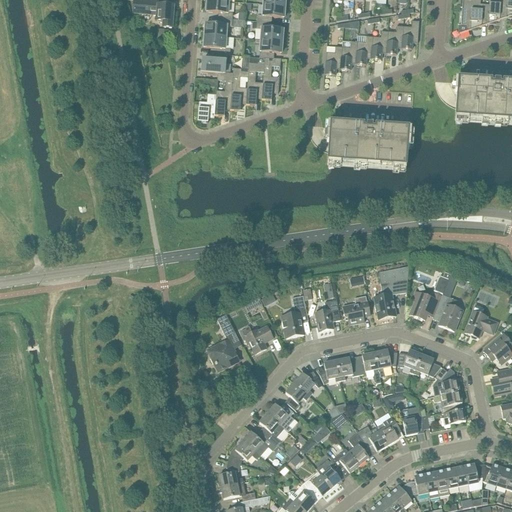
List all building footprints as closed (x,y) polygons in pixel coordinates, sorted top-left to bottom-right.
[(137,0),(133,0),(133,14),(157,15),(156,22),(163,22),(163,28),(172,29),(173,7),(158,6),(158,2),(137,0)] [(462,10),(489,12),(489,0),(489,5),(481,5),(480,0),(462,0),(462,1),(461,1),(460,7),(462,8),(462,10)] [(506,19),(507,0),(489,0),(489,12),(488,25),(489,24),(495,25),(495,22),(500,21),(500,20),(499,20),(500,17),(506,17),(506,18),(505,18),(506,19)] [(230,3),(207,1),(206,13),(215,13),(215,19),(213,19),(232,21),(233,14),(229,14),(230,3)] [(258,16),(257,23),(271,24),(272,18),(275,18),(284,19),(285,7),(263,5),(262,16),(258,16)] [(488,25),(489,12),(462,10),(460,26),(461,26),(461,25),(466,26),(468,31),(467,31),(468,32),(471,31),(477,31),(477,28),(482,27),(482,26),(481,26),(481,23),(488,23),(488,24),(487,24),(488,25)] [(232,27),(232,21),(213,19),(215,20),(214,25),(205,25),(204,36),(227,38),(228,27),(232,27)] [(403,28),(401,50),(412,51),(412,44),(417,45),(419,23),(412,22),(411,28),(403,28)] [(253,24),(252,29),(257,29),(261,30),(260,41),(282,42),(283,31),(274,30),(271,30),(271,24),(257,23),(257,24),(253,24)] [(401,50),(403,28),(396,27),(396,34),(387,33),(386,55),(396,56),(397,49),(401,50)] [(386,55),(387,33),(381,32),(381,39),(372,38),(371,60),(381,61),(381,54),(386,55)] [(210,55),(226,56),(230,56),(230,50),(226,49),(227,38),(204,36),(203,48),(213,49),(212,55),(210,55)] [(357,43),(355,65),(366,66),(366,60),(371,60),(372,38),(366,38),(365,44),(357,43)] [(259,52),(259,58),(265,59),(271,59),(272,53),(281,54),(282,42),(260,41),(259,52)] [(342,48),(340,70),(340,71),(350,71),(351,65),(355,65),(357,43),(350,43),(350,49),(342,48)] [(340,70),(342,48),(335,48),(335,54),(326,54),(325,76),(335,76),(336,70),(340,70)] [(225,63),(226,56),(210,55),(212,55),(212,61),(202,60),(201,73),(208,73),(207,75),(217,76),(217,74),(224,74),(225,63)] [(263,84),(261,100),(261,101),(268,102),(269,94),(278,95),(279,79),(271,78),(271,67),(280,68),(281,60),(271,59),(265,59),(264,65),(263,73),(263,84)] [(247,89),(246,105),(246,106),(253,107),(253,99),(261,100),(263,84),(255,83),(256,73),(263,73),(264,65),(249,64),(248,71),(248,79),(247,89)] [(233,70),(233,75),(232,81),(232,87),(231,99),(230,111),(230,112),(237,112),(237,105),(240,105),(246,105),(247,89),(239,89),(240,78),(248,79),(248,71),(233,70)] [(233,75),(224,74),(217,74),(217,76),(217,81),(225,82),(225,93),(216,92),(216,96),(214,117),(221,118),(222,110),(225,110),(230,111),(231,99),(232,87),(232,81),(233,75)] [(455,110),(455,120),(511,124),(511,84),(457,80),(456,100),(455,110)] [(214,112),(216,96),(208,95),(207,103),(199,103),(198,123),(208,124),(208,119),(214,119),(214,117),(214,112)] [(328,145),(327,164),(406,170),(409,130),(330,125),(328,145)] [(25,199),(21,168),(2,170),(6,202),(25,199)] [(407,294),(409,267),(379,273),(381,285),(383,297),(374,299),(378,321),(396,317),(392,296),(407,294)] [(450,276),(450,275),(445,273),(443,278),(439,276),(434,292),(443,295),(450,276)] [(443,296),(450,299),(458,278),(450,275),(450,276),(443,295),(443,296)] [(310,288),(302,290),(305,302),(313,300),(310,288)] [(432,300),(415,293),(412,301),(415,302),(410,315),(424,321),(429,308),(435,310),(439,301),(441,297),(435,295),(432,300)] [(450,299),(443,296),(440,302),(436,312),(443,314),(438,326),(454,333),(462,312),(447,306),(450,299)] [(303,297),(292,299),(294,312),(305,309),(303,297)] [(367,303),(366,297),(354,300),(355,305),(343,308),(345,319),(348,319),(349,327),(358,325),(358,323),(363,322),(363,318),(370,317),(368,307),(367,303)] [(341,321),(336,301),(324,304),(326,312),(315,314),(319,333),(334,330),(332,323),(341,321)] [(468,324),(464,334),(471,336),(471,339),(475,340),(477,339),(479,339),(482,331),(493,336),(497,326),(498,324),(487,320),(487,318),(473,313),(468,324)] [(295,315),(282,317),(284,330),(286,340),(304,336),(302,326),(301,323),(299,314),(295,315)] [(216,320),(225,338),(235,333),(226,315),(216,320)] [(246,330),(239,333),(243,341),(244,341),(245,343),(244,343),(245,344),(246,343),(246,345),(245,345),(246,347),(249,345),(250,347),(254,356),(267,350),(263,343),(272,339),(272,340),(273,340),(268,331),(267,327),(258,332),(257,331),(252,334),(251,334),(250,331),(246,330)] [(511,345),(504,335),(483,352),(488,358),(491,355),(501,366),(511,356),(511,355),(507,350),(511,345)] [(238,362),(228,342),(209,352),(218,372),(238,362)] [(379,351),(374,352),(375,354),(379,374),(379,379),(385,378),(384,373),(383,369),(390,368),(391,367),(395,368),(396,364),(397,354),(392,353),(388,354),(387,352),(381,353),(379,351)] [(414,375),(422,354),(418,353),(415,354),(409,351),(407,356),(405,355),(399,355),(398,365),(398,368),(403,369),(404,367),(411,369),(409,373),(414,375)] [(363,362),(357,363),(359,376),(366,375),(366,373),(373,371),(374,375),(373,377),(373,378),(373,380),(373,381),(374,381),(375,383),(376,384),(376,385),(380,384),(379,379),(379,374),(375,354),(374,352),(370,353),(368,356),(362,357),(363,362)] [(422,354),(414,375),(419,377),(420,373),(433,378),(441,368),(439,367),(432,364),(433,361),(427,359),(426,356),(422,354)] [(340,359),(336,360),(336,362),(341,382),(346,381),(345,377),(352,375),(352,378),(359,376),(357,363),(350,365),(349,359),(343,361),(340,359)] [(321,368),(316,371),(321,380),(324,385),(328,383),(328,380),(335,379),(336,383),(341,382),(336,362),(336,360),(332,361),(330,363),(324,365),(324,368),(321,368)] [(433,398),(459,393),(457,381),(456,381),(455,374),(450,371),(448,374),(442,369),(434,379),(437,381),(433,385),(432,387),(432,389),(433,391),(434,397),(433,398)] [(511,386),(511,370),(507,372),(497,374),(499,380),(496,380),(492,387),(494,397),(511,393),(511,387),(511,386)] [(294,384),(309,398),(313,394),(310,391),(314,386),(318,389),(322,387),(319,381),(314,372),(308,376),(306,378),(303,375),(294,384)] [(289,398),(285,403),(292,410),(295,412),(300,406),(298,404),(303,399),(306,402),(309,398),(294,384),(293,383),(289,386),(290,389),(285,394),(289,398)] [(459,393),(433,398),(434,404),(441,402),(442,408),(441,408),(442,415),(457,412),(456,412),(455,406),(462,404),(461,401),(462,399),(461,395),(460,394),(459,393)] [(388,397),(383,400),(387,407),(392,405),(391,403),(393,402),(391,396),(388,397)] [(511,404),(510,405),(500,407),(503,420),(506,419),(506,423),(511,424),(511,404)] [(266,413),(287,433),(291,429),(288,427),(294,421),(290,417),(294,413),(291,411),(284,405),(279,409),(275,406),(270,411),(269,410),(266,413)] [(421,418),(420,412),(419,408),(408,410),(401,411),(402,421),(404,427),(406,437),(418,434),(416,426),(422,425),(421,418)] [(457,412),(442,415),(443,415),(444,419),(440,420),(442,427),(444,429),(451,428),(450,425),(465,422),(463,410),(457,412)] [(263,428),(259,432),(276,447),(281,443),(276,439),(284,430),(287,433),(266,413),(263,417),(264,418),(259,424),(263,428)] [(342,415),(338,417),(344,424),(347,422),(342,415)] [(430,430),(427,417),(421,418),(422,425),(424,431),(430,430)] [(392,419),(376,428),(388,447),(398,440),(396,436),(401,433),(396,425),(392,419)] [(317,433),(324,426),(319,422),(318,424),(314,426),(314,425),(311,428),(317,433)] [(329,434),(323,427),(311,439),(316,445),(329,434)] [(377,453),(388,447),(376,428),(370,432),(367,427),(357,434),(368,448),(370,452),(374,449),(377,453)] [(244,437),(241,441),(260,457),(261,457),(263,454),(267,449),(268,448),(272,452),(276,448),(276,447),(259,432),(255,437),(251,433),(246,439),(244,437)] [(363,452),(368,448),(357,434),(348,441),(355,449),(349,454),(359,466),(369,459),(363,452)] [(301,437),(297,441),(304,446),(307,442),(301,437)] [(257,461),(260,457),(241,441),(238,444),(240,446),(236,450),(235,448),(231,453),(230,457),(229,457),(228,463),(241,466),(243,458),(247,462),(252,457),(257,461)] [(340,455),(332,461),(340,471),(342,475),(346,472),(349,475),(359,466),(349,454),(345,450),(340,455)] [(336,475),(340,471),(332,461),(329,463),(327,461),(316,470),(321,477),(331,489),(337,485),(337,486),(342,482),(336,475)] [(241,466),(228,463),(226,469),(236,472),(239,472),(241,466)] [(474,465),(464,467),(468,486),(478,484),(478,480),(482,479),(482,482),(482,483),(483,466),(475,467),(474,465)] [(482,483),(496,487),(502,469),(492,466),(491,468),(483,466),(482,483)] [(458,488),(468,486),(464,467),(454,469),(458,488)] [(448,490),(458,488),(454,469),(444,471),(448,490)] [(511,472),(502,469),(496,487),(506,490),(511,472)] [(444,471),(434,474),(439,498),(449,496),(448,490),(444,471)] [(218,484),(219,489),(243,484),(242,479),(236,480),(235,473),(219,476),(220,484),(218,484)] [(424,476),(429,500),(439,498),(434,474),(424,476)] [(415,482),(407,484),(413,496),(418,494),(418,496),(428,494),(429,500),(424,476),(414,478),(415,482)] [(312,477),(303,485),(312,494),(316,491),(322,497),(331,489),(321,477),(315,482),(312,477)] [(246,495),(243,484),(219,489),(220,493),(222,493),(224,501),(241,497),(243,503),(250,501),(256,500),(254,494),(246,495)] [(391,494),(403,509),(411,502),(409,500),(413,496),(407,484),(401,489),(399,488),(391,494)] [(315,497),(312,494),(303,485),(295,494),(293,492),(288,494),(289,497),(290,499),(304,511),(307,511),(315,504),(311,501),(315,497)] [(405,511),(403,509),(391,494),(383,501),(392,511),(405,511)] [(270,497),(256,500),(250,501),(243,503),(244,508),(226,511),(225,511),(249,511),(249,508),(251,507),(269,504),(270,497)] [(304,511),(290,499),(289,497),(288,498),(290,499),(282,509),(278,511),(304,511)] [(482,499),(471,501),(473,508),(481,506),(482,499)] [(392,511),(383,501),(376,507),(379,511),(392,511)] [(467,503),(461,504),(463,510),(473,508),(471,501),(467,502),(467,503)]
